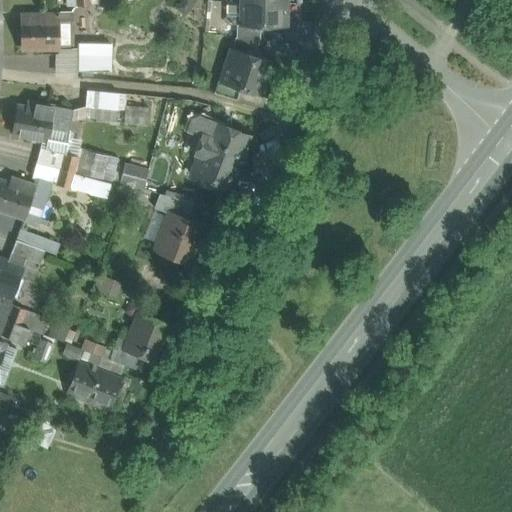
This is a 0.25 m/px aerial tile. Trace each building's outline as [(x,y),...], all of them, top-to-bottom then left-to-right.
[(286,27),(286,2),(243,2),(242,26),(261,26),(286,27)] [(58,14),(39,15),(39,20),(23,20),(23,50),(59,49),(58,14)] [(78,15),(58,14),(59,49),(79,49),(79,43),(78,15)] [(261,26),(242,26),(237,26),(236,37),(260,38),(261,26)] [(260,38),(236,37),(233,49),(248,53),(249,49),(257,51),(260,38)] [(111,44),(79,43),(79,49),(78,71),(110,72),(111,44)] [(78,71),(79,49),(59,49),(58,75),(78,77),(78,71)] [(264,97),(274,61),(264,58),(262,53),(257,51),(249,49),(248,53),(233,49),(223,83),(241,89),(264,97)] [(237,100),(241,89),(223,83),(218,81),(214,93),(237,100)] [(119,93),(87,90),(86,106),(118,109),(119,93)] [(54,106),(35,103),(34,108),(18,105),(13,134),(45,140),(48,141),(54,106)] [(45,140),(44,147),(65,153),(73,110),(54,106),(48,141),(45,140)] [(149,108),(126,106),(124,124),(148,126),(149,108)] [(245,155),(243,151),(249,136),(235,131),(231,125),(226,123),(220,125),(215,140),(203,135),(197,153),(204,156),(197,177),(219,185),(224,170),(227,171),(232,169),(233,167),(237,168),(239,161),(243,159),(245,155)] [(39,163),(61,168),(65,153),(44,147),(39,163)] [(109,156),(80,148),(78,156),(79,156),(75,172),(103,179),(109,156)] [(78,156),(65,153),(61,168),(75,172),(79,156),(78,156)] [(35,178),(57,184),(61,168),(39,163),(35,178)] [(126,164),(120,184),(142,189),(147,169),(126,164)] [(232,169),(227,171),(224,170),(219,185),(229,189),(237,168),(233,167),(232,169)] [(75,172),(61,168),(57,184),(71,187),(75,172)] [(17,185),(1,180),(0,183),(0,210),(25,220),(37,186),(19,179),(17,185)] [(170,213),(189,219),(195,203),(160,193),(155,208),(170,213)] [(156,250),(192,264),(206,226),(189,219),(170,213),(156,250)] [(43,250),(16,240),(11,254),(38,265),(43,250)] [(9,261),(0,285),(0,299),(10,304),(21,274),(32,279),(38,265),(11,254),(8,261),(9,261)] [(8,261),(0,257),(0,285),(9,261),(8,261)] [(144,280),(167,285),(171,269),(147,264),(144,280)] [(10,304),(0,299),(0,316),(8,320),(14,305),(10,304)] [(27,310),(14,305),(8,320),(21,325),(27,310)] [(50,319),(27,310),(21,325),(30,329),(44,334),(50,319)] [(149,357),(160,361),(173,326),(138,313),(125,348),(149,357)] [(8,320),(2,335),(15,340),(21,325),(8,320)] [(30,329),(21,325),(15,340),(24,344),(30,329)] [(56,341),(43,337),(34,363),(46,367),(56,341)] [(86,340),(84,349),(104,355),(107,346),(86,340)] [(3,341),(0,348),(0,378),(3,380),(16,346),(3,341)] [(144,372),(149,357),(125,348),(116,345),(109,359),(144,372)] [(67,393),(110,410),(122,379),(78,362),(67,393)]
